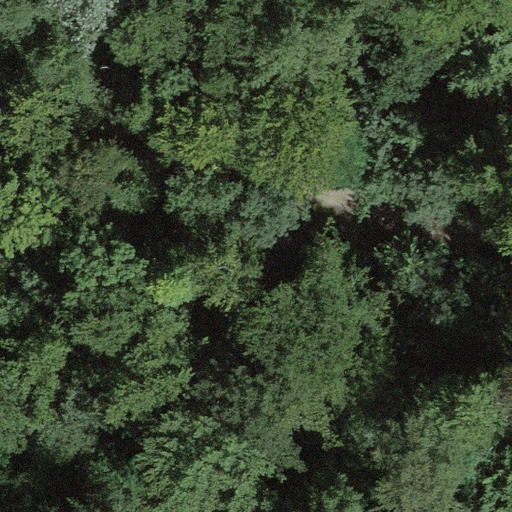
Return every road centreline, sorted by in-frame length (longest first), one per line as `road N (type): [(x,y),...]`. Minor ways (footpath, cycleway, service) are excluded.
road 1 (track): [(322,193),(257,157),(130,117),(0,99)]
road 2 (track): [(322,193),(439,232),(511,230)]
